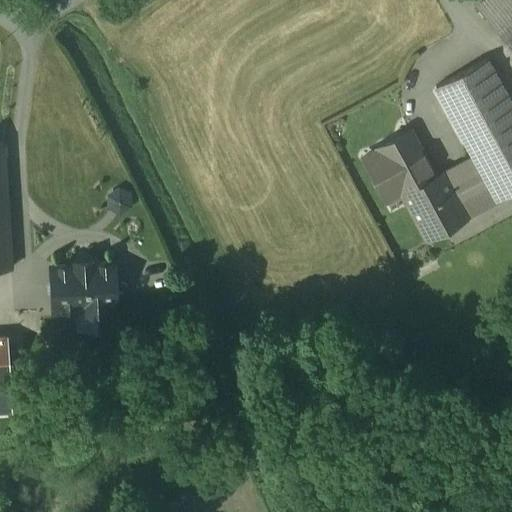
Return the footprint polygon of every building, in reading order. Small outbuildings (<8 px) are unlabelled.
[(511,0),(477,0),(473,4),(511,49),(511,0)] [(511,192),(511,108),(485,59),(435,86),(473,156),(442,173),(467,217),(511,192)] [(426,239),(467,217),(442,173),(434,177),(409,131),(362,156),(381,192),(397,184),(426,239)] [(3,142),(0,142),(0,268),(10,268),(3,142)] [(116,188),(106,197),(107,209),(112,211),(119,215),(129,206),(127,193),(116,188)] [(113,264),(51,267),(54,311),(79,310),(80,326),(116,325),(113,264)] [(6,337),(0,337),(0,377),(9,377),(6,337)] [(0,409),(11,409),(9,377),(0,377),(0,409)] [(232,458),(196,457),(195,475),(231,477),(232,458)]
